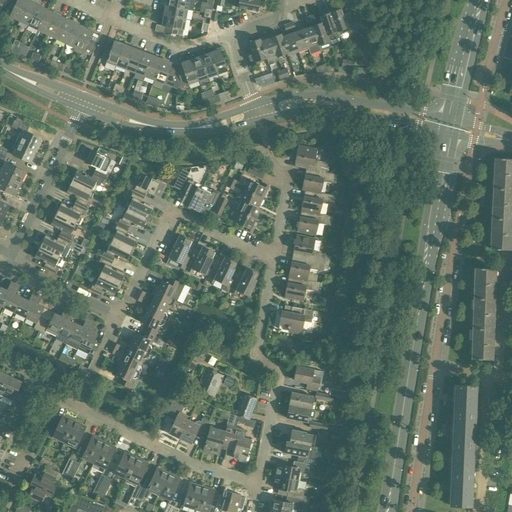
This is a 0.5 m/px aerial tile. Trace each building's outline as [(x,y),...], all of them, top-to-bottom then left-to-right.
[(0,0),(0,10),(7,2),(9,0),(0,0)] [(11,13),(9,16),(19,21),(28,2),(24,0),(9,0),(7,2),(9,4),(5,10),(11,13)] [(166,6),(187,9),(189,0),(166,0),(166,1),(167,1),(166,6)] [(257,11),(259,1),(256,0),(235,0),(234,7),(257,11)] [(28,2),(19,21),(28,25),(37,6),(28,2)] [(206,2),(204,13),(211,14),(213,4),(206,2)] [(354,4),(351,3),(350,10),(372,14),(373,8),(354,4)] [(47,10),(42,7),(42,8),(37,6),(28,25),(38,30),(47,10)] [(164,16),(185,20),(187,9),(166,6),(164,16)] [(354,28),(350,17),(344,19),(341,9),(329,13),(337,34),(342,33),(354,28)] [(47,10),(38,30),(47,35),(56,15),(52,13),(53,12),(47,10)] [(339,38),(337,34),(329,13),(320,16),(322,23),(329,42),(330,42),(330,41),(339,38)] [(61,16),(60,17),(56,15),(47,35),(56,39),(66,19),(61,16)] [(182,36),(183,30),(185,20),(164,16),(162,26),(165,27),(164,33),(182,36)] [(70,22),(71,21),(66,19),(56,39),(65,43),(74,24),(70,22)] [(312,26),(319,46),(321,51),(331,48),(329,42),(322,23),(312,26)] [(74,24),(65,43),(74,48),(84,29),(74,24)] [(321,51),(319,46),(312,26),(302,30),(309,49),(310,55),(321,51)] [(84,29),(74,48),(89,55),(97,39),(92,36),(93,33),(84,29)] [(302,30),(292,33),(299,53),(309,49),(302,30)] [(292,33),(282,37),(281,37),(287,53),(288,56),(299,53),(292,33)] [(271,38),(270,38),(277,57),(287,54),(288,56),(287,53),(281,37),(282,37),(281,34),(271,38)] [(270,35),(260,39),(266,59),(268,64),(278,61),(277,57),(270,38),(271,38),(270,35)] [(249,43),(251,48),(252,53),(246,55),(250,66),(263,62),(262,60),(266,59),(260,39),(249,43)] [(108,58),(106,62),(116,66),(123,46),(113,42),(112,45),(107,43),(102,56),(108,58)] [(125,69),(133,49),(123,46),(116,66),(125,69)] [(133,49),(125,69),(135,73),(143,52),(138,50),(137,51),(133,49)] [(228,71),(221,51),(216,52),(215,51),(210,53),(217,74),(228,71)] [(143,52),(135,73),(145,77),(152,57),(148,55),(148,54),(143,52)] [(201,57),(208,78),(217,74),(210,53),(205,55),(205,56),(201,57)] [(152,57),(145,77),(154,80),(162,59),(157,57),(156,58),(152,57)] [(190,60),(198,81),(208,78),(201,57),(197,59),(196,58),(190,60)] [(162,59),(154,80),(176,88),(176,69),(170,67),(172,64),(167,62),(167,61),(162,59)] [(176,88),(176,89),(198,81),(190,60),(185,61),(186,63),(181,64),(182,67),(176,69),(176,88)] [(263,77),(255,80),(256,84),(262,87),(266,86),(263,77)] [(155,98),(149,96),(146,102),(152,104),(155,98)] [(217,103),(214,96),(204,99),(207,106),(217,103)] [(21,132),(16,142),(36,151),(41,140),(26,132),(29,127),(22,124),(15,120),(11,127),(21,132)] [(16,142),(10,154),(30,163),(36,151),(16,142)] [(298,156),(296,167),(308,169),(326,172),(328,164),(315,161),(317,149),(298,145),(296,155),(298,156)] [(0,146),(0,154),(6,157),(9,151),(0,146)] [(85,162),(97,167),(94,172),(107,178),(110,173),(106,171),(111,160),(91,150),(85,162)] [(511,189),(511,159),(494,158),(493,188),(511,189)] [(0,174),(20,184),(26,172),(5,162),(0,172),(0,174)] [(265,173),(250,166),(247,172),(262,179),(265,173)] [(302,190),(305,190),(307,190),(321,193),(323,182),(336,184),(338,174),(326,172),(308,169),(306,175),(305,175),(304,180),(302,190)] [(92,177),(77,170),(72,181),(92,191),(95,184),(98,186),(100,185),(101,183),(104,184),(107,178),(94,172),(92,177)] [(0,188),(14,195),(20,184),(0,174),(0,188)] [(179,188),(184,177),(179,174),(174,186),(179,188)] [(133,186),(131,190),(144,196),(147,191),(160,197),(168,180),(158,175),(156,180),(152,178),(151,178),(146,176),(142,183),(140,182),(139,183),(138,185),(134,184),(133,186)] [(180,203),(192,208),(201,189),(202,187),(201,185),(192,181),(193,180),(187,177),(181,190),(186,192),(180,203)] [(249,180),(245,190),(263,199),(268,188),(249,180)] [(66,193),(77,198),(75,203),(88,209),(91,204),(86,202),(92,191),(72,181),(66,193)] [(235,186),(228,182),(226,187),(233,190),(235,186)] [(202,189),(201,189),(192,208),(203,214),(208,203),(213,205),(220,193),(214,190),(213,191),(203,187),(202,189)] [(511,189),(493,188),(492,219),(511,219),(511,189)] [(131,201),(127,209),(147,218),(153,207),(142,201),(144,196),(131,190),(131,191),(128,196),(129,196),(128,198),(129,201),(131,201)] [(258,208),(263,199),(245,190),(240,200),(260,210),(260,209),(258,208)] [(303,201),(301,211),(303,211),(320,214),(322,203),(335,205),(337,196),(321,193),(307,190),(305,201),(303,201)] [(0,200),(0,215),(4,217),(10,205),(0,200)] [(242,201),(237,210),(255,219),(260,210),(240,200),(242,201)] [(72,208),(61,202),(56,214),(76,223),(81,213),(85,215),(88,209),(75,203),(72,208)] [(220,216),(226,205),(219,202),(214,213),(220,216)] [(116,222),(128,229),(130,224),(142,229),(147,218),(127,209),(124,215),(122,214),(121,215),(120,218),(118,217),(116,222)] [(248,228),(247,231),(252,233),(255,226),(252,225),(255,219),(237,210),(232,221),(248,228)] [(303,211),(301,222),(299,221),(297,231),(316,235),(318,223),(331,226),(333,216),(320,214),(303,211)] [(50,225),(62,230),(59,235),(72,242),(75,236),(71,234),(76,223),(56,214),(50,225)] [(511,219),(492,219),(490,249),(511,250),(511,225),(511,219)] [(117,231),(112,241),(131,251),(137,239),(126,234),(128,229),(116,222),(113,228),(117,231)] [(57,240),(46,235),(40,246),(60,256),(65,246),(69,248),(72,242),(59,235),(57,240)] [(293,250),(295,250),(294,256),(329,263),(331,256),(325,255),(326,253),(313,250),(315,239),(296,235),(293,250)] [(180,236),(169,257),(181,263),(179,267),(185,270),(191,257),(185,254),(189,247),(187,247),(190,241),(180,236)] [(100,255),(113,262),(115,256),(126,262),(131,251),(112,241),(107,251),(103,249),(100,255)] [(35,257),(46,263),(43,268),(56,274),(59,268),(55,266),(60,256),(40,246),(35,257)] [(201,251),(195,248),(191,257),(185,270),(191,273),(193,270),(205,276),(205,275),(209,277),(212,270),(207,268),(212,259),(210,258),(213,252),(203,247),(201,251)] [(105,265),(100,275),(119,284),(125,273),(110,266),(113,262),(100,255),(97,261),(105,265)] [(290,267),(288,277),(290,277),(307,280),(310,269),(322,271),(323,268),(328,269),(329,263),(294,256),(292,267),(290,267)] [(232,269),(235,263),(225,258),(223,262),(217,259),(212,270),(209,277),(207,281),(213,284),(215,280),(223,284),(221,290),(228,293),(229,292),(234,281),(229,279),(234,269),(232,269)] [(240,270),(234,282),(234,281),(229,292),(235,295),(237,290),(248,296),(256,280),(254,279),(257,274),(247,268),(245,272),(240,270)] [(494,299),(495,269),(475,268),(473,298),(494,299)] [(88,289),(100,295),(103,290),(114,296),(119,284),(100,275),(95,285),(90,283),(88,289)] [(156,285),(154,290),(175,300),(178,301),(185,285),(169,277),(167,283),(162,280),(159,287),(156,285)] [(290,277),(288,288),(286,287),(284,297),(303,301),(306,289),(318,292),(320,282),(307,280),(290,277)] [(0,306),(3,308),(15,284),(11,282),(7,290),(0,286),(0,306)] [(20,286),(15,284),(3,308),(14,313),(22,298),(16,295),(20,286)] [(139,289),(137,294),(143,298),(146,293),(139,289)] [(151,301),(166,308),(168,310),(171,305),(173,304),(175,300),(154,290),(152,295),(154,296),(151,301)] [(28,301),(22,298),(14,313),(25,319),(37,294),(32,292),(28,301)] [(41,296),(37,294),(25,319),(36,324),(34,329),(39,331),(45,319),(40,316),(44,308),(37,305),(41,296)] [(141,302),(143,298),(137,294),(134,299),(141,302)] [(473,298),(472,328),(493,329),(494,299),(473,298)] [(168,310),(166,308),(151,301),(149,307),(146,306),(144,310),(165,321),(167,316),(166,314),(168,310)] [(282,311),(279,325),(289,326),(288,333),(301,335),(302,329),(304,321),(311,323),(314,311),(290,306),(289,312),(282,311)] [(50,321),(45,319),(39,331),(43,333),(44,334),(46,331),(56,336),(57,334),(69,310),(65,308),(61,316),(54,313),(50,321)] [(74,312),(69,310),(57,334),(68,339),(76,324),(70,321),(74,312)] [(146,325),(143,330),(155,336),(161,326),(163,325),(165,321),(144,310),(142,315),(144,316),(141,322),(146,325)] [(82,327),(76,324),(68,339),(79,345),(93,316),(88,314),(82,327)] [(88,354),(88,355),(93,357),(99,345),(94,342),(98,334),(91,331),(97,319),(93,316),(79,345),(80,345),(78,347),(80,350),(88,354)] [(493,329),(472,328),(471,359),(492,359),(493,329)] [(125,341),(128,343),(149,353),(151,349),(150,346),(155,336),(143,330),(141,336),(136,333),(133,339),(128,337),(125,341)] [(114,342),(111,347),(118,350),(120,345),(114,342)] [(128,349),(126,354),(143,363),(145,358),(147,357),(149,353),(128,343),(126,347),(128,349)] [(208,353),(212,346),(206,343),(202,350),(208,353)] [(120,359),(118,363),(139,373),(141,369),(141,367),(143,363),(126,354),(123,360),(120,359)] [(164,373),(169,363),(160,358),(155,368),(164,373)] [(139,373),(118,363),(116,368),(119,369),(116,375),(120,378),(118,383),(130,389),(135,379),(137,378),(139,373)] [(312,376),(314,370),(296,366),(294,380),(308,383),(307,388),(318,391),(321,377),(312,376)] [(222,380),(224,381),(223,384),(231,388),(235,379),(227,376),(225,379),(223,378),(224,376),(206,368),(196,389),(215,397),(222,380)] [(0,372),(0,371),(0,395),(2,396),(11,377),(0,372)] [(13,401),(12,403),(24,408),(30,396),(18,390),(22,382),(11,377),(2,396),(13,401)] [(476,386),(455,385),(454,415),(475,416),(476,386)] [(311,409),(314,397),(291,392),(289,405),(311,409)] [(315,399),(333,402),(334,396),(320,393),(316,392),(315,399)] [(235,414),(236,415),(240,416),(247,419),(249,420),(256,399),(243,394),(235,414)] [(183,406),(177,404),(170,418),(175,420),(169,433),(180,439),(190,417),(185,414),(187,410),(182,408),(183,406)] [(309,422),(311,409),(289,405),(286,418),(309,422)] [(235,415),(230,414),(225,431),(210,427),(203,450),(218,455),(221,447),(226,448),(233,427),(236,415),(235,414),(235,415)] [(49,427),(46,434),(64,442),(74,421),(63,415),(55,430),(49,427)] [(236,415),(233,427),(237,428),(239,422),(245,424),(247,419),(240,416),(236,415)] [(453,445),(473,446),(475,416),(454,415),(453,445)] [(191,417),(190,417),(180,439),(191,444),(197,431),(203,434),(210,419),(204,416),(201,422),(198,421),(194,423),(189,420),(191,417)] [(75,448),(86,426),(74,421),(64,442),(75,448)] [(310,421),(309,428),(318,430),(327,431),(328,425),(310,421)] [(243,438),(245,430),(237,428),(233,427),(226,448),(234,451),(232,457),(245,461),(251,440),(243,438)] [(289,442),(286,441),(314,447),(315,440),(320,440),(320,439),(327,441),(329,431),(327,431),(318,430),(317,436),(316,436),(306,434),(307,432),(291,429),(289,442)] [(104,442),(92,436),(81,458),(93,464),(104,442)] [(284,453),(298,456),(297,462),(309,464),(313,465),(314,456),(308,455),(310,447),(314,447),(286,441),(284,453)] [(103,473),(116,447),(104,442),(93,464),(91,467),(103,473)] [(473,446),(453,445),(451,475),(472,476),(473,446)] [(126,480),(136,457),(125,452),(114,474),(126,480)] [(39,463),(46,466),(51,469),(54,463),(42,457),(39,463)] [(136,457),(126,480),(125,482),(135,487),(136,485),(137,485),(148,463),(136,457)] [(62,474),(67,476),(75,461),(69,459),(62,474)] [(80,464),(75,461),(67,476),(73,479),(80,464)] [(278,464),(275,476),(299,480),(301,473),(307,475),(309,464),(297,462),(294,461),(293,467),(278,464)] [(62,474),(51,469),(46,466),(42,473),(44,474),(41,480),(34,476),(29,485),(33,487),(28,496),(29,497),(27,501),(38,507),(40,502),(41,503),(45,494),(51,497),(56,486),(53,485),(55,480),(58,481),(62,474)] [(169,473),(157,467),(150,482),(145,480),(140,492),(145,495),(142,501),(143,502),(151,492),(158,495),(169,473)] [(169,501),(180,479),(169,473),(158,495),(169,501)] [(93,493),(98,496),(107,477),(102,474),(93,493)] [(450,506),(471,506),(472,476),(451,475),(450,506)] [(273,488),(288,491),(287,496),(305,500),(309,501),(310,497),(303,495),(305,489),(298,488),(299,480),(275,476),(273,488)] [(113,479),(107,477),(98,496),(103,498),(113,479)] [(202,486),(190,483),(183,506),(195,510),(202,486)] [(210,505),(215,490),(202,486),(195,510),(202,511),(213,511),(215,507),(210,505)] [(132,508),(140,492),(134,489),(126,506),(132,508)] [(213,511),(224,511),(228,511),(236,511),(241,495),(227,491),(225,496),(219,494),(215,507),(213,511)] [(145,495),(140,492),(132,508),(138,510),(142,501),(145,495)] [(76,495),(71,506),(68,511),(77,511),(78,509),(87,511),(106,511),(108,507),(76,495)] [(303,511),(305,500),(287,496),(286,502),(273,500),(270,511),(272,511),(291,511),(292,509),(294,509),(295,510),(303,511)] [(163,511),(171,511),(174,506),(168,503),(163,511)]
